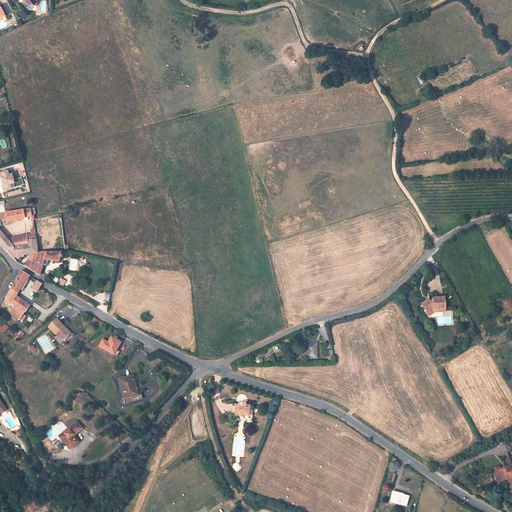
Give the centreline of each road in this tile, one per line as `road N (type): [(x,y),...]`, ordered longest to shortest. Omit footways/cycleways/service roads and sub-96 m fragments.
road 1 (unclassified): [(207,368),(301,325),(374,304),(460,226),(511,217)]
road 2 (unclassified): [(207,368),(325,406),(491,511)]
road 3 (unclassified): [(0,250),(110,321),(207,368)]
road 4 (track): [(179,0),(249,12),(286,3),(311,48),(367,56)]
road 5 (track): [(367,56),(393,121),(396,178),(437,244)]
road 6 (unclassified): [(88,511),(125,445),(207,368)]
road 7 (track): [(197,378),(222,471),(248,511)]
